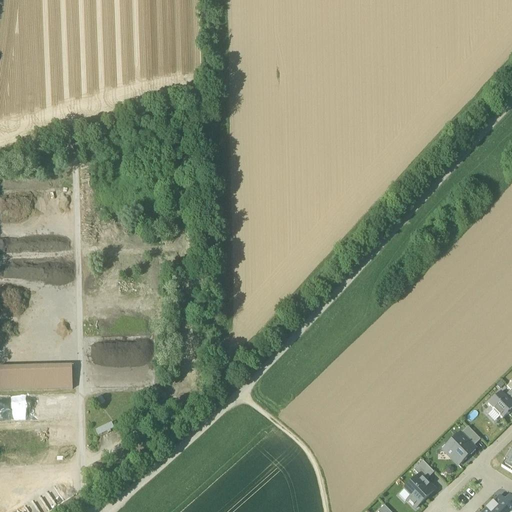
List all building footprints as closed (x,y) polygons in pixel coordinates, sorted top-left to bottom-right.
[(100,360),(108,361),(111,349),(103,347),(100,360)] [(0,368),(0,392),(73,390),(72,367),(0,368)] [(511,404),(505,397),(501,393),(488,406),(492,410),(493,411),(499,417),(500,418),(502,420),(511,410),(511,404)] [(495,421),(499,417),(493,411),(492,410),(488,414),(495,421)] [(461,436),(473,448),(480,441),(468,428),(460,436),(461,437),(461,436)] [(471,456),(476,451),(473,448),(461,436),(461,437),(456,441),(455,440),(448,447),(449,448),(444,453),(458,467),(467,458),(470,455),(471,456)] [(47,446),(46,459),(65,460),(66,446),(47,446)] [(20,451),(1,452),(1,462),(21,462),(20,451)] [(505,462),(501,467),(511,474),(511,452),(511,454),(511,453),(506,461),(505,461),(505,462)] [(414,471),(419,477),(420,476),(425,482),(434,474),(423,462),(414,471)] [(425,482),(420,476),(419,477),(404,492),(410,498),(407,501),(416,510),(434,491),(425,482)] [(405,504),(407,501),(410,498),(404,492),(398,497),(405,504)] [(487,510),(484,511),(511,511),(511,504),(509,501),(506,504),(499,498),(492,505),(493,506),(488,511),(487,510)]
